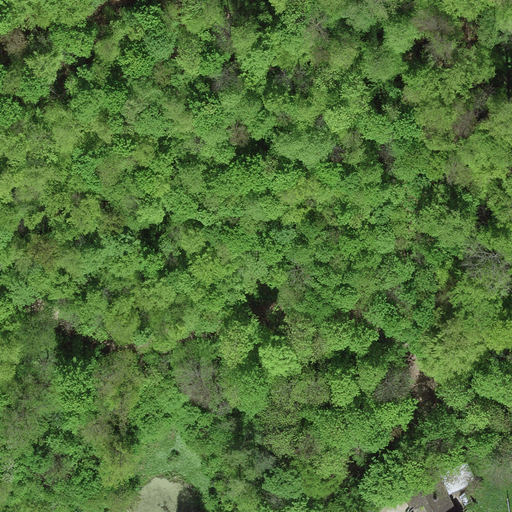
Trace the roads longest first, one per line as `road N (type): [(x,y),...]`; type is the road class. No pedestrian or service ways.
road 1 (track): [(0,284),(66,319),(128,337),(331,307),(358,307),(402,333),(420,367),(413,423),(299,511)]
road 2 (track): [(0,39),(117,0)]
